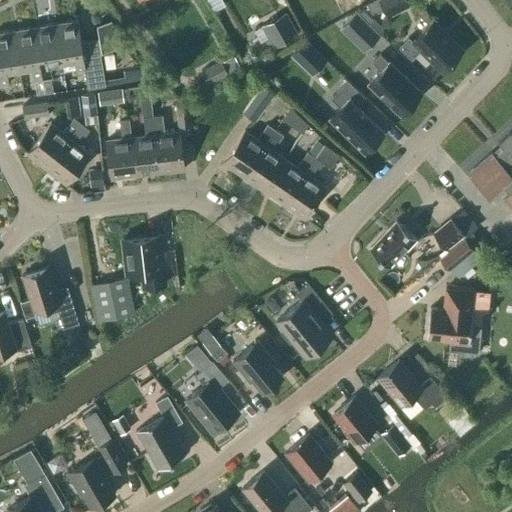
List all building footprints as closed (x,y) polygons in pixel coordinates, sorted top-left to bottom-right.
[(378,0),(387,18),(410,6),(407,0),(378,0)] [(339,29),(363,52),(380,34),(357,12),(339,29)] [(271,48),(295,36),(283,14),(259,27),(271,48)] [(115,48),(110,20),(96,23),(99,40),(81,43),(77,20),(56,23),(62,60),(63,70),(75,68),(76,72),(85,71),(87,86),(105,84),(100,51),(115,48)] [(432,20),(412,41),(408,37),(399,47),(411,58),(419,49),(441,70),(462,49),(432,20)] [(56,23),(34,27),(43,77),(51,76),(49,62),(62,60),(56,23)] [(34,27),(13,30),(19,67),(31,65),(33,79),(43,77),(34,27)] [(19,67),(13,30),(0,32),(0,83),(9,83),(6,69),(19,67)] [(291,56),(299,64),(305,58),(317,69),(326,60),(305,40),(291,56)] [(104,55),(106,68),(115,67),(113,53),(104,55)] [(399,114),(420,92),(388,61),(388,62),(380,53),(372,61),(380,70),(368,83),(399,114)] [(201,71),(208,85),(228,74),(220,60),(201,71)] [(383,131),(356,105),(364,96),(347,80),(330,97),(339,107),(329,117),(363,151),(383,131)] [(244,113),(255,121),(275,93),(264,85),(244,113)] [(123,101),(121,87),(105,89),(107,103),(123,101)] [(81,95),(83,115),(97,113),(94,93),(81,95)] [(79,107),(78,95),(64,97),(65,108),(79,107)] [(143,117),(152,116),(150,97),(140,98),(143,117)] [(48,114),(46,101),(22,104),(24,118),(48,114)] [(192,124),(189,104),(176,105),(178,126),(192,124)] [(293,106),(285,116),(302,131),(310,122),(293,106)] [(162,115),(152,116),(159,172),(183,169),(179,131),(164,133),(162,115)] [(145,135),(130,137),(135,175),(159,172),(152,116),(143,117),(145,135)] [(26,152),(46,168),(81,124),(73,118),(62,132),(50,123),(26,152)] [(106,140),(110,178),(135,175),(130,137),(128,119),(118,120),(120,138),(106,140)] [(88,130),(81,124),(46,168),(65,183),(88,153),(77,144),(88,130)] [(222,161),(243,176),(275,129),(268,124),(258,139),(244,129),(222,161)] [(243,176),(263,190),(285,158),(273,149),(283,134),(275,129),(243,176)] [(467,173),(488,196),(500,185),(508,194),(505,196),(511,203),(511,130),(509,133),(497,143),(502,148),(493,155),(490,152),(467,173)] [(324,144),(315,157),(330,167),(339,154),(324,144)] [(263,190),(283,203),(315,157),(307,152),(297,166),(285,158),(263,190)] [(323,162),(315,157),(283,203),(302,217),(325,185),(313,176),(323,162)] [(451,217),(432,232),(445,249),(464,234),(451,217)] [(369,248),(388,266),(402,251),(404,252),(416,238),(396,219),(369,248)] [(159,233),(147,235),(122,238),(127,273),(142,272),(143,286),(165,283),(161,248),(159,233)] [(454,266),(466,256),(474,249),(472,246),(465,238),(464,237),(439,258),(449,271),(454,266)] [(36,314),(34,309),(55,303),(62,326),(77,322),(67,291),(56,294),(47,266),(21,274),(28,298),(20,301),(25,317),(36,314)] [(126,276),(115,279),(119,302),(110,304),(105,281),(91,284),(98,319),(134,312),(126,276)] [(320,321),(331,312),(306,282),(294,292),(300,299),(276,319),(283,328),(279,331),(288,342),(292,339),(305,355),(331,335),(320,321)] [(426,337),(450,340),(449,350),(478,353),(481,326),(470,325),(471,311),(470,311),(472,291),(444,288),(442,308),(429,307),(426,337)] [(3,309),(0,310),(0,351),(14,347),(15,351),(31,346),(22,318),(7,323),(3,309)] [(218,360),(227,353),(213,336),(204,344),(218,360)] [(232,360),(248,380),(251,379),(261,391),(282,375),(271,362),(273,360),(257,340),(232,360)] [(377,376),(400,404),(412,394),(424,407),(431,401),(434,405),(446,396),(429,376),(418,384),(398,359),(377,376)] [(227,379),(211,360),(194,374),(203,385),(185,399),(212,432),(237,411),(218,387),(227,379)] [(163,389),(173,381),(161,366),(151,374),(163,389)] [(135,430),(156,467),(157,468),(185,452),(184,451),(170,427),(181,420),(166,394),(154,401),(162,414),(135,430)] [(342,429),(352,442),(376,423),(353,395),(332,412),(344,427),(342,429)] [(448,421),(460,435),(470,426),(458,412),(448,421)] [(120,434),(131,428),(122,413),(112,419),(120,434)] [(391,425),(381,433),(399,454),(409,446),(391,425)] [(307,433),(284,452),(307,480),(330,461),(307,433)] [(79,494),(82,492),(90,507),(114,493),(104,475),(112,471),(126,464),(111,438),(97,445),(101,453),(93,457),(66,472),(79,494)] [(370,479),(382,470),(375,462),(364,471),(370,479)] [(262,470),(241,487),(261,511),(270,511),(278,506),(282,511),(304,511),(310,507),(294,487),(283,496),(262,470)] [(342,482),(358,501),(372,489),(356,470),(342,482)] [(50,511),(62,505),(43,472),(22,483),(29,495),(6,508),(8,511),(50,511)] [(382,496),(375,488),(367,495),(375,503),(382,496)] [(329,510),(331,511),(358,511),(361,510),(347,494),(329,510)] [(212,505),(210,502),(198,509),(200,511),(219,511),(215,504),(212,505)]
